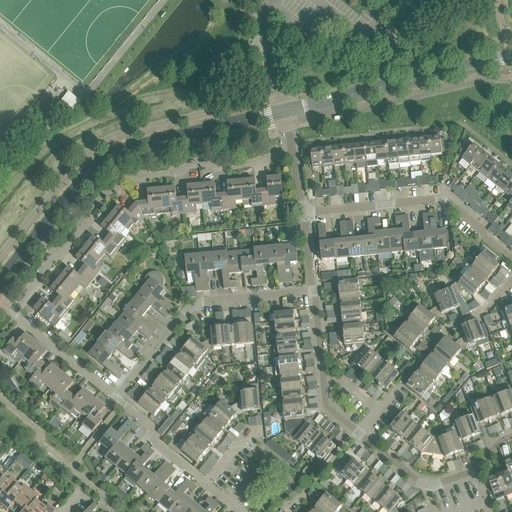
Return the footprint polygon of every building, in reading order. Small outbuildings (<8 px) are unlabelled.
[(61,103),(74,113),(83,101),(69,91),(61,103)] [(448,150),(447,143),(445,139),(440,140),(440,137),(430,138),(431,156),(442,155),(442,153),(446,153),(447,153),(448,150)] [(431,156),(430,138),(418,139),(420,158),(431,156)] [(421,162),(420,158),(418,139),(407,141),(410,164),(421,162)] [(410,164),(407,141),(396,142),(399,165),(410,164)] [(399,165),(396,142),(386,143),(388,164),(389,166),(399,165)] [(388,164),(386,143),(375,144),(377,162),(384,161),(384,164),(388,164)] [(470,166),(482,151),(474,145),(472,147),(469,143),(464,147),(461,152),(460,154),(464,157),(462,159),(470,166)] [(377,162),(375,144),(365,145),(366,163),(377,162)] [(366,163),(365,145),(354,146),(356,164),(366,163)] [(356,164),(354,146),(343,147),(345,165),(356,164)] [(345,165),(343,147),(332,148),(334,166),(345,165)] [(334,166),(332,148),(321,149),(323,167),(334,166)] [(323,167),(321,149),(311,150),(312,169),(323,167)] [(479,173),(490,158),(482,151),(470,166),(479,173)] [(487,179),(499,165),(490,158),(479,173),(487,179)] [(496,186),(507,172),(499,165),(487,179),(496,186)] [(504,193),(511,182),(511,175),(507,172),(496,186),(504,193)] [(283,197),(281,177),(267,179),(268,191),(262,192),(263,206),(276,205),(275,198),(283,197)] [(263,206),(262,192),(257,192),(255,180),(241,181),(243,201),(251,200),(251,207),(263,206)] [(243,201),(241,181),(227,183),(228,195),(222,196),(224,210),(236,209),(235,202),(243,201)] [(222,196),(216,196),(215,184),(201,185),(203,205),(204,212),(212,211),(224,210),(222,196)] [(203,205),(201,185),(187,187),(189,199),(183,200),(184,214),(196,213),(196,206),(203,205)] [(460,198),(466,190),(460,185),(458,188),(455,192),(454,193),(460,198)] [(165,214),(172,214),(172,215),(184,214),(183,200),(177,200),(176,188),(162,190),(165,214)] [(136,204),(144,219),(157,217),(157,215),(165,214),(162,190),(148,191),(149,203),(136,204)] [(476,211),(482,203),(477,199),(475,202),(472,206),(471,207),(476,211)] [(481,215),(482,214),(486,210),(488,208),(482,203),(476,211),(481,215)] [(110,217),(128,231),(133,225),(136,228),(144,219),(136,204),(128,213),(119,206),(110,217)] [(447,249),(445,231),(438,232),(436,213),(429,214),(433,250),(447,249)] [(433,250),(429,214),(422,215),(424,233),(417,234),(419,252),(433,250)] [(410,235),(408,216),(401,217),(402,224),(403,231),(405,252),(404,252),(405,253),(419,252),(417,234),(410,235)] [(107,240),(119,249),(126,240),(125,239),(130,232),(128,231),(110,217),(101,228),(111,235),(107,240)] [(377,255),(375,234),(374,226),(374,220),(367,220),(369,239),(361,240),(363,257),(378,256),(378,255),(377,255)] [(447,221),(439,222),(440,230),(448,229),(447,221)] [(355,241),(353,222),(345,223),(349,259),(363,257),(361,240),(355,241)] [(349,259),(345,223),(340,223),(342,242),(334,243),(336,260),(349,259)] [(336,260),(334,243),(327,243),(325,225),(318,225),(322,261),(336,260)] [(405,252),(403,231),(389,232),(391,253),(404,252),(405,252)] [(391,253),(389,232),(375,234),(377,255),(378,255),(391,253)] [(119,249),(107,240),(103,245),(94,237),(85,248),(101,260),(105,255),(111,259),(119,249)] [(282,248),(286,283),(292,283),(290,264),(298,263),(296,247),(296,241),(282,242),(282,248)] [(477,259),(493,273),(499,266),(495,262),(498,258),(484,247),(480,251),(481,254),(477,259)] [(96,266),(101,260),(85,248),(76,259),(85,266),(82,271),(94,281),(102,271),(96,266)] [(286,283),(282,248),(268,250),(270,266),(278,266),(279,284),(286,283)] [(265,286),(263,267),(270,266),(268,250),(254,251),(254,252),(255,252),(257,273),(258,280),(259,287),(265,286)] [(229,276),(227,255),(227,251),(212,253),(212,255),(214,272),(222,271),(224,290),(231,289),(230,283),(229,276)] [(257,273),(255,252),(254,252),(241,254),(243,274),(257,273)] [(241,254),(227,255),(229,276),(243,274),(241,254)] [(209,291),(207,273),(214,272),(212,255),(198,257),(202,292),(209,291)] [(202,292),(198,257),(185,258),(187,274),(194,274),(196,292),(202,292)] [(472,270),(485,281),(486,280),(487,281),(493,273),(477,259),(476,259),(474,259),(470,263),(470,266),(473,269),(472,270)] [(94,281),(82,271),(78,276),(69,268),(60,279),(75,292),(80,286),(86,290),(94,281)] [(485,281),(472,270),(471,271),(470,271),(464,278),(479,290),(485,283),(484,282),(485,281)] [(160,297),(165,291),(162,288),(163,287),(164,285),(164,283),(164,281),(163,279),(162,277),(161,276),(159,274),(158,274),(156,273),(154,273),(152,274),(150,274),(148,276),(147,277),(146,279),(145,280),(145,282),(145,284),(145,285),(146,287),(143,291),(170,314),(174,309),(160,297)] [(479,290),(464,278),(458,285),(457,284),(454,286),(460,294),(465,291),(473,298),(479,290)] [(70,298),(75,292),(60,279),(51,290),(60,298),(57,302),(68,312),(76,302),(70,298)] [(363,288),(362,283),(361,281),(338,283),(339,292),(359,290),(362,290),(362,289),(363,288)] [(458,308),(455,298),(460,294),(454,286),(451,288),(452,290),(443,293),(451,311),(458,308)] [(360,300),(359,290),(339,292),(340,301),(342,302),(342,303),(358,301),(358,300),(360,300)] [(170,314),(143,291),(134,302),(147,312),(152,307),(166,319),(170,314)] [(451,311),(443,293),(435,296),(438,306),(434,309),(440,318),(443,317),(442,314),(451,311)] [(68,312),(57,302),(53,307),(44,299),(34,310),(50,323),(55,317),(61,321),(68,312)] [(361,313),(360,303),(359,303),(358,301),(342,303),(342,305),(341,305),(342,314),(361,313)] [(157,330),(142,318),(147,312),(134,302),(125,313),(125,314),(126,313),(153,335),(157,330)] [(440,318),(434,309),(428,313),(420,306),(414,314),(430,327),(435,319),(437,321),(440,318)] [(511,307),(501,312),(504,320),(511,317),(511,307)] [(295,321),(294,312),(274,314),(275,323),(295,321)] [(153,335),(126,313),(125,314),(117,324),(133,337),(138,331),(149,340),(153,335)] [(362,322),(361,313),(342,314),(343,324),(344,323),(344,325),(361,324),(360,322),(362,322)] [(430,327),(414,314),(408,321),(409,322),(408,323),(422,334),(423,333),(424,334),(430,327)] [(490,315),(484,318),(488,325),(493,323),(490,315)] [(194,321),(187,326),(192,332),(198,328),(194,321)] [(296,331),(295,321),(275,323),(276,333),(277,333),(277,334),(295,332),(295,331),(296,331)] [(488,338),(483,325),(480,326),(478,321),(469,324),(476,342),(478,348),(489,344),(487,338),(488,338)] [(422,334),(408,323),(407,325),(406,324),(400,331),(416,343),(422,336),(421,335),(422,334)] [(117,324),(109,334),(108,334),(131,352),(136,356),(140,352),(129,343),(133,337),(117,324)] [(254,345),(252,324),(243,325),(245,345),(254,345)] [(344,336),(363,334),(366,334),(365,324),(361,325),(361,324),(344,325),(344,327),(343,327),(344,336)] [(476,342),(469,324),(460,327),(464,337),(459,341),(466,350),(469,348),(468,345),(476,342)] [(245,345),(243,325),(233,326),(233,328),(232,328),(234,345),(236,345),(236,346),(245,345)] [(234,345),(232,328),(230,328),(230,327),(221,328),(224,347),(233,347),(233,345),(234,345)] [(224,347),(221,328),(211,328),(212,338),(207,341),(213,352),(215,350),(215,348),(224,347)] [(416,343),(400,331),(394,338),(410,351),(416,343)] [(297,343),(296,334),(295,334),(295,332),(277,334),(277,336),(276,336),(277,345),(297,343)] [(72,340),(63,333),(59,338),(67,345),(72,340)] [(131,352),(108,334),(109,334),(108,333),(99,344),(112,355),(116,349),(131,362),(136,356),(131,352)] [(3,334),(0,335),(0,340),(4,344),(9,338),(3,334)] [(24,359),(37,343),(26,334),(18,344),(13,340),(3,351),(13,359),(18,354),(24,359)] [(364,343),(363,334),(344,336),(345,346),(354,345),(357,350),(367,344),(366,343),(364,343)] [(466,350),(459,341),(454,345),(446,338),(441,345),(455,358),(461,350),(463,352),(466,350)] [(213,352),(207,341),(201,345),(193,339),(187,346),(205,361),(213,352)] [(40,361),(48,352),(37,343),(24,359),(30,364),(26,369),(35,377),(40,370),(41,371),(45,366),(40,361)] [(298,352),(297,343),(277,345),(274,346),(275,355),(279,355),(279,356),(297,354),(297,353),(298,352)] [(122,373),(107,361),(112,355),(99,344),(89,355),(118,378),(122,373)] [(362,370),(375,355),(368,349),(369,348),(367,344),(357,350),(361,357),(355,364),(362,370)] [(455,358),(441,345),(435,352),(436,353),(435,355),(447,365),(448,364),(449,365),(455,358)] [(205,361),(187,346),(181,353),(182,354),(181,355),(198,369),(205,361)] [(168,358),(162,353),(159,357),(165,361),(168,358)] [(300,366),(299,356),(297,356),(297,354),(279,356),(280,358),(278,358),(279,368),(300,366)] [(198,369),(181,355),(180,356),(179,356),(173,363),(189,375),(195,368),(197,371),(198,369)] [(372,376),(382,363),(381,361),(382,361),(375,355),(362,370),(369,376),(370,375),(372,376)] [(427,362),(441,375),(445,378),(451,371),(446,366),(447,365),(435,355),(433,356),(432,355),(427,362)] [(441,375),(427,362),(421,369),(422,370),(421,372),(433,382),(434,381),(435,382),(441,375)] [(189,375),(173,363),(167,371),(168,372),(167,373),(181,383),(182,382),(183,383),(189,375)] [(379,384),(392,369),(384,363),(383,364),(382,363),(372,376),(373,377),(372,378),(379,384)] [(50,389),(63,374),(52,365),(45,374),(41,371),(40,370),(35,377),(30,382),(40,390),(44,384),(50,389)] [(301,375),(300,366),(279,368),(276,368),(277,378),(282,377),(282,379),(299,377),(299,375),(301,375)] [(386,390),(399,375),(392,369),(379,384),(386,390)] [(432,384),(433,382),(421,372),(420,373),(418,372),(412,380),(427,392),(430,394),(432,392),(432,386),(433,384),(432,384)] [(180,385),(181,383),(167,373),(166,374),(165,373),(159,380),(175,392),(178,395),(184,388),(180,385)] [(71,396),(66,392),(74,383),(63,374),(50,389),(51,390),(51,392),(54,394),(56,394),(50,402),(50,404),(58,411),(61,407),(71,396)] [(302,387),(301,378),(299,378),(299,377),(282,379),(282,380),(280,380),(281,390),(302,387)] [(175,392),(159,380),(153,388),(154,389),(153,390),(167,401),(168,400),(169,400),(175,392)] [(427,392),(412,380),(406,387),(421,399),(427,392)] [(249,391),(252,411),(260,410),(258,385),(249,386),(249,391)] [(511,411),(511,391),(510,386),(500,389),(502,394),(509,413),(511,411)] [(303,397),(302,387),(281,390),(282,399),(284,399),(284,401),(302,398),(302,397),(303,397)] [(140,393),(134,388),(132,391),(138,396),(140,393)] [(82,414),(94,399),(83,390),(75,400),(71,396),(61,407),(71,415),(76,410),(82,414)] [(167,401),(153,390),(152,391),(151,390),(145,397),(161,410),(167,403),(166,402),(167,401)] [(252,411),(249,391),(239,392),(240,402),(236,405),(241,415),(243,414),(243,412),(252,411)] [(509,413),(502,394),(493,398),(493,399),(491,399),(497,416),(499,415),(499,416),(509,413)] [(161,410),(145,397),(139,405),(155,418),(161,410)] [(304,409),(303,400),(302,400),(302,398),(284,401),(284,402),(283,402),(284,411),(304,409)] [(97,417),(105,408),(94,399),(82,414),(78,419),(84,423),(83,425),(93,433),(102,422),(97,417)] [(497,416),(491,399),(490,400),(489,399),(481,402),(489,420),(496,417),(496,416),(497,416)] [(241,415),(236,405),(229,408),(221,402),(215,409),(231,421),(236,415),(238,416),(241,415)] [(489,420),(481,402),(472,405),(472,407),(471,407),(477,424),(479,423),(479,424),(489,420)] [(477,424),(471,407),(469,408),(472,416),(465,419),(472,438),(480,435),(476,424),(477,424)] [(231,421),(215,409),(209,416),(211,417),(210,418),(223,429),(224,429),(225,429),(231,421)] [(284,411),(286,432),(308,420),(307,418),(305,419),(304,409),(284,411)] [(396,434),(409,419),(402,413),(389,428),(396,434)] [(223,429),(210,418),(204,414),(198,422),(202,426),(218,438),(223,432),(222,431),(223,429)] [(164,436),(175,420),(171,416),(159,432),(164,436)] [(406,440),(417,426),(416,426),(417,425),(409,419),(396,434),(404,440),(404,439),(406,440)] [(472,438),(465,419),(455,423),(456,424),(454,425),(460,441),(462,440),(462,442),(472,438)] [(120,442),(130,429),(134,424),(129,420),(117,435),(111,430),(100,443),(111,452),(119,442),(120,442)] [(179,420),(173,428),(180,433),(186,424),(179,420)] [(286,432),(302,446),(315,430),(308,424),(309,422),(308,420),(286,432)] [(135,434),(139,429),(134,424),(130,429),(135,434)] [(460,441),(454,425),(452,425),(455,433),(448,436),(455,454),(462,451),(459,441),(460,441)] [(218,438),(202,426),(196,434),(197,435),(196,436),(209,447),(210,446),(211,446),(218,438)] [(414,448),(426,433),(419,427),(418,427),(417,426),(406,440),(407,441),(406,442),(414,448)] [(309,452),(322,436),(315,430),(302,446),(309,452)] [(422,453),(434,455),(437,437),(434,436),(433,438),(426,433),(414,448),(421,454),(422,453)] [(209,447),(196,436),(194,437),(193,437),(188,443),(204,456),(209,449),(208,449),(209,447)] [(316,458),(329,442),(322,436),(309,452),(316,458)] [(445,456),(445,458),(455,454),(448,436),(439,439),(438,437),(437,437),(434,455),(445,456)] [(116,467),(130,450),(120,442),(119,442),(111,452),(106,458),(116,467)] [(334,454),(332,452),(336,448),(329,442),(316,458),(323,463),(325,465),(334,454)] [(204,456),(188,443),(182,451),(197,464),(204,456)] [(145,454),(149,449),(144,445),(140,450),(145,454)] [(143,468),(155,453),(149,449),(145,454),(141,459),(127,476),(124,480),(134,489),(137,485),(148,472),(143,468)] [(127,476),(141,459),(130,450),(116,467),(127,476)] [(218,462),(212,457),(209,461),(216,466),(218,462)] [(293,468),(297,463),(292,458),(288,463),(293,468)] [(346,480),(359,465),(352,459),(348,464),(344,460),(335,470),(340,474),(339,475),(346,480)] [(148,495),(171,467),(166,462),(154,477),(148,472),(137,485),(148,495)] [(356,487),(367,473),(366,472),(367,471),(359,465),(346,480),(354,487),(355,486),(356,487)] [(164,486),(176,471),(171,467),(148,495),(159,504),(170,490),(164,486)] [(511,494),(511,481),(510,475),(509,476),(507,471),(498,475),(506,497),(511,494)] [(364,495),(377,479),(369,473),(369,474),(367,473),(356,487),(357,488),(356,489),(364,495)] [(506,497),(498,475),(488,479),(496,501),(506,497)] [(0,504),(16,485),(17,483),(10,477),(7,481),(2,477),(0,479),(0,504)] [(373,501),(384,487),(383,486),(384,485),(377,479),(364,495),(371,501),(372,500),(373,501)] [(170,511),(171,511),(184,495),(188,489),(192,484),(188,480),(176,495),(170,490),(159,504),(169,511),(170,511)] [(401,490),(406,484),(403,482),(398,487),(401,490)] [(194,493),(198,488),(192,484),(188,489),(194,493)] [(11,511),(13,511),(31,491),(24,485),(21,489),(16,485),(0,504),(0,505),(7,511),(8,509),(11,511)] [(381,509),(394,493),(386,487),(385,488),(384,487),(373,501),(374,502),(374,503),(381,509)] [(33,511),(40,505),(35,501),(38,497),(31,491),(13,511),(33,511)] [(397,511),(395,507),(401,499),(394,493),(381,509),(384,511),(397,511)] [(337,511),(342,506),(327,494),(321,501),(334,511),(337,511)] [(172,511),(188,511),(195,503),(184,495),(171,511),(172,511)] [(210,506),(214,501),(209,498),(206,502),(210,506)] [(214,511),(219,506),(214,501),(210,506),(205,511),(214,511)] [(334,511),(321,501),(315,509),(316,509),(315,511),(316,511),(334,511)] [(93,511),(98,507),(94,503),(87,511),(93,511)] [(205,511),(195,503),(188,511),(205,511)]
